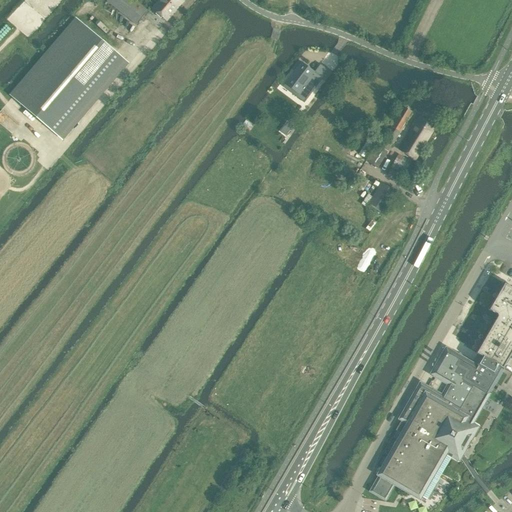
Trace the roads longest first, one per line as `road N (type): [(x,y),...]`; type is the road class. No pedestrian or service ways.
road 1 (primary): [(281,500),(506,82)]
road 2 (unclassified): [(345,511),(492,243),(511,254)]
road 3 (unclassified): [(243,0),(408,62),(506,82)]
